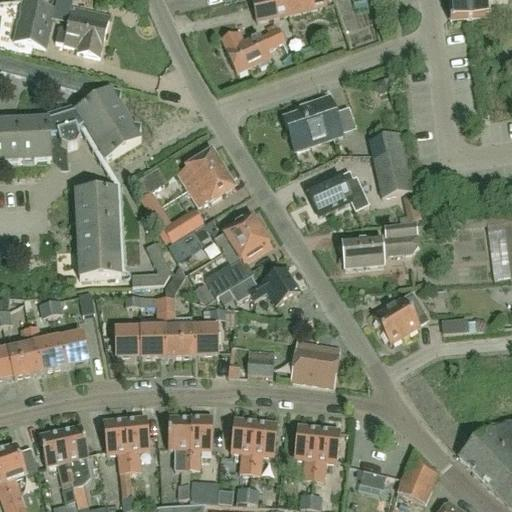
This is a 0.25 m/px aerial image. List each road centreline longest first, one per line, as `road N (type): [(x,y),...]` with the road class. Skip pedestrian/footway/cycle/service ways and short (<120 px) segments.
road 1 (residential): [(397,411),(153,0)]
road 2 (residential): [(397,411),(245,392),(117,398),(0,422)]
road 3 (residential): [(488,511),(397,411)]
